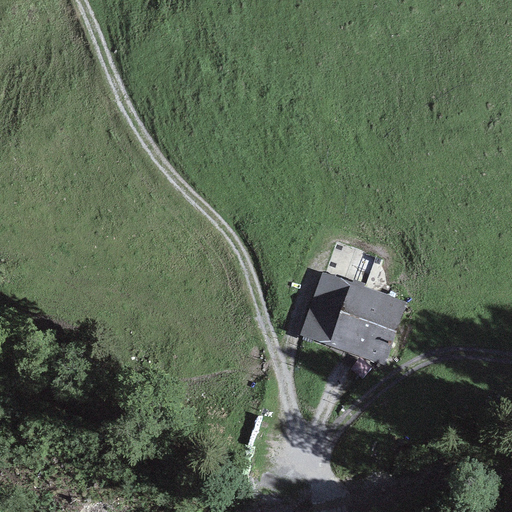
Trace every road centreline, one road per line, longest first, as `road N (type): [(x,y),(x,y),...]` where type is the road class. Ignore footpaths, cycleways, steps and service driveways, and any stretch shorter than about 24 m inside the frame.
road 1 (track): [(81,0),(136,130),(242,258),(273,349)]
road 2 (track): [(273,349),(312,461),(374,388),(424,356),(511,358)]
